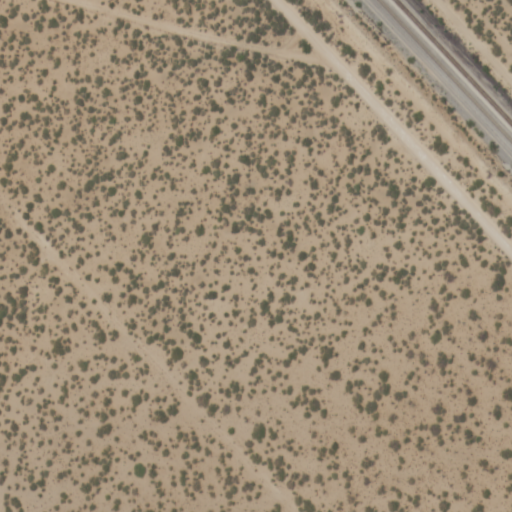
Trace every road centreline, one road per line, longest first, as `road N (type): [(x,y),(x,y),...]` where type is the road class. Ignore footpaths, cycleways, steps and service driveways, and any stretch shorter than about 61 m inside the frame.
road 1 (track): [(0,202),(290,511)]
road 2 (residential): [(511,251),(327,54)]
road 3 (track): [(327,54),(68,0)]
